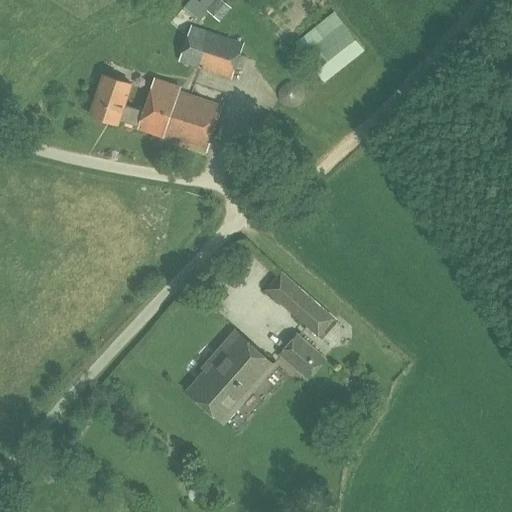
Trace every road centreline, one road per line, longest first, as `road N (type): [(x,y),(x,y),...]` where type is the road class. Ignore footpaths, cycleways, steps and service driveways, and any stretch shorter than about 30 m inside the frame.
road 1 (unclassified): [(0,478),(249,207),(215,185),(0,137)]
road 2 (track): [(480,0),(366,126),(315,169),(249,207)]
